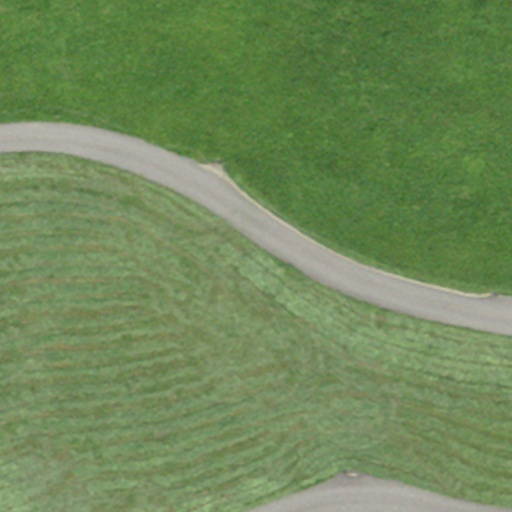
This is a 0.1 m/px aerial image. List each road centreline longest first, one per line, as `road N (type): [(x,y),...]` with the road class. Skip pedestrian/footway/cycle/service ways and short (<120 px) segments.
road 1 (residential): [(0,172),(154,163),(452,310),(511,318)]
road 2 (residential): [(436,511),(355,499),(292,511)]
